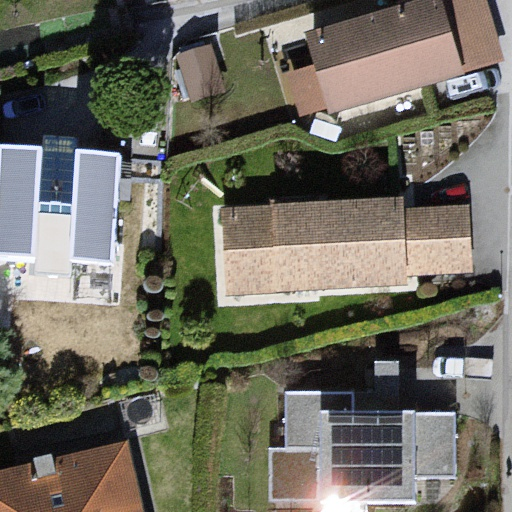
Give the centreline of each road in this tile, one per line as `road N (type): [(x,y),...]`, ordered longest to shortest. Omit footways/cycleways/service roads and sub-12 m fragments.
road 1 (residential): [(508,0),(511,341)]
road 2 (unknown): [(276,0),(159,36)]
